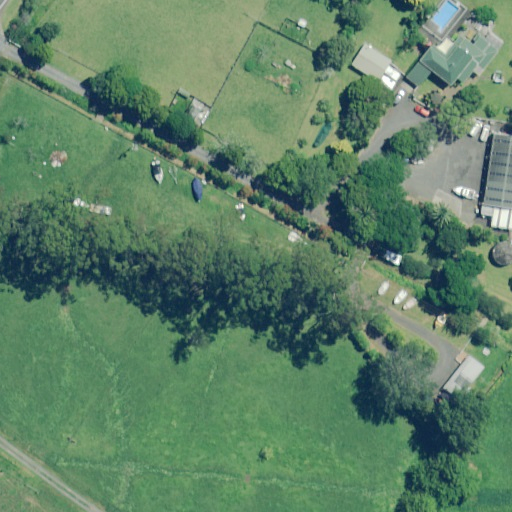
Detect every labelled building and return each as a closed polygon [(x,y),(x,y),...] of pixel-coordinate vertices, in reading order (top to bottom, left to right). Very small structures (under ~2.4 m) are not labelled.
[(460,21),(454,16),(435,41),(441,46),(460,21)] [(485,36),(465,23),(444,53),(428,42),(403,77),(419,88),(429,73),(450,88),(455,80),(462,85),(471,72),(478,77),(502,42),(488,32),(485,36)] [(381,74),(396,83),(401,74),(386,65),(389,61),(362,44),(349,65),(377,81),(381,74)] [(511,136),(487,134),(479,206),(491,207),(488,227),(511,230),(511,136)] [(499,265),(502,266),(503,266),(504,266),(506,265),(508,265),(510,264),(511,262),(511,244),(511,243),(509,242),(507,241),(504,241),(502,241),(500,241),(498,242),(496,243),(494,244),(493,246),(492,248),(491,250),(491,252),(490,254),(491,256),(491,258),(493,260),(494,262),(496,263),(497,264),(499,265)] [(466,399),(473,390),(468,386),(484,367),(470,356),(444,389),(458,400),(461,395),(466,399)]
